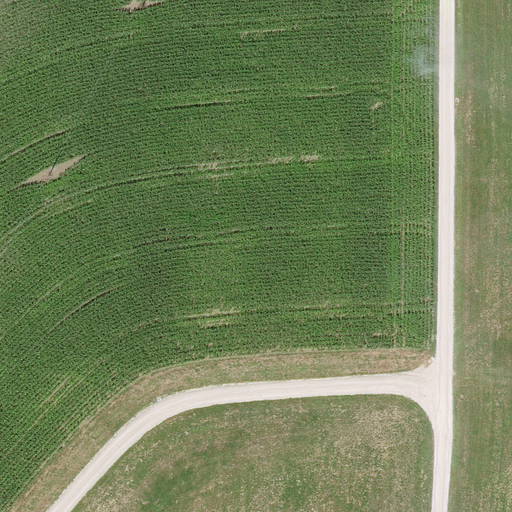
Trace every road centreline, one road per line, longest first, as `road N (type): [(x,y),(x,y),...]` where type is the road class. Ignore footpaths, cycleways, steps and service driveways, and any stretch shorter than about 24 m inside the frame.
road 1 (track): [(433,511),(445,307),(442,0)]
road 2 (track): [(60,511),(102,461),(143,426),(181,408),(305,392),(441,393)]
